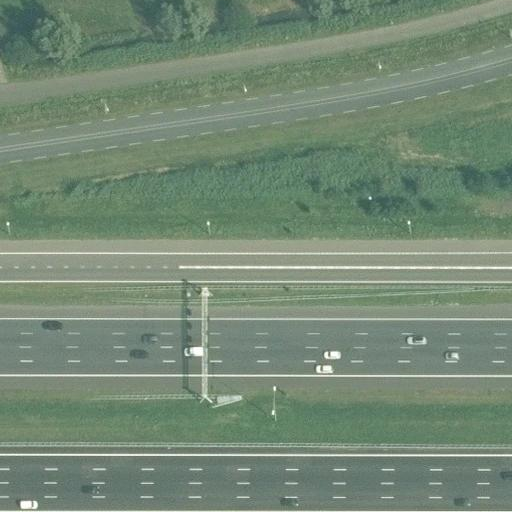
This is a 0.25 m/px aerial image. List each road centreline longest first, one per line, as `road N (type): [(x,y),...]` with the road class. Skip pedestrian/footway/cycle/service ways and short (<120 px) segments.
road 1 (secondary): [(0,150),(410,86),(511,59)]
road 2 (unclassified): [(511,5),(382,37),(0,96)]
road 3 (motorway): [(0,483),(511,484)]
road 4 (motorway): [(511,343),(0,344)]
road 5 (motorway): [(511,278),(170,269)]
road 6 (motorway): [(511,261),(170,269)]
road 7 (motorway): [(170,269),(0,270)]
